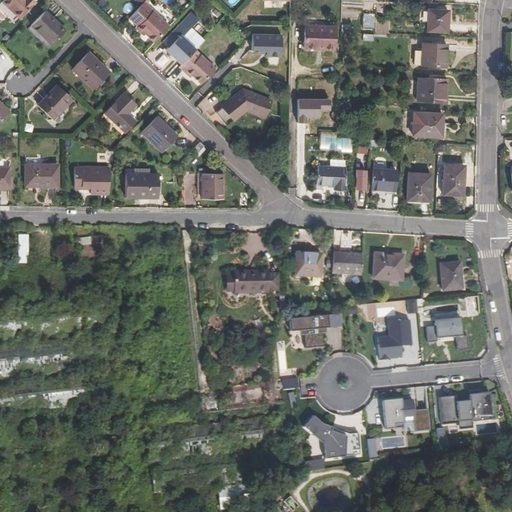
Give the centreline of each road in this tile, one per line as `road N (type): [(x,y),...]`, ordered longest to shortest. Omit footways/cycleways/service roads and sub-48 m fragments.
road 1 (residential): [(0,219),(297,220)]
road 2 (residential): [(297,220),(91,23)]
road 3 (residential): [(488,229),(494,0)]
road 4 (residential): [(297,220),(488,229)]
road 5 (residential): [(511,367),(343,384)]
road 6 (residential): [(511,362),(488,229)]
